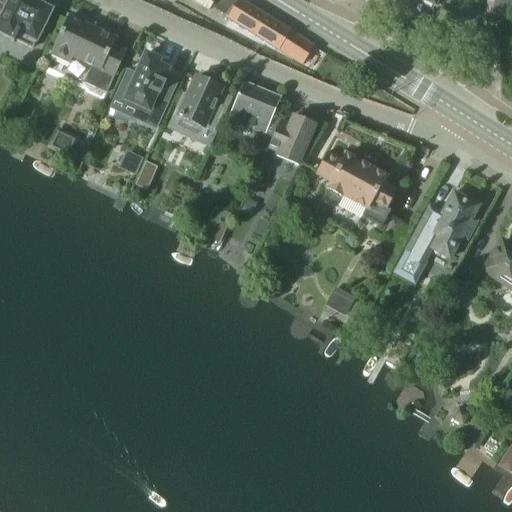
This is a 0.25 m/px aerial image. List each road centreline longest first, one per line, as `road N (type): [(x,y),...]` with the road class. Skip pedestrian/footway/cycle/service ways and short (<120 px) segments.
road 1 (residential): [(472,119),(461,134),(422,132),(110,0)]
road 2 (tertiary): [(472,119),(278,0)]
